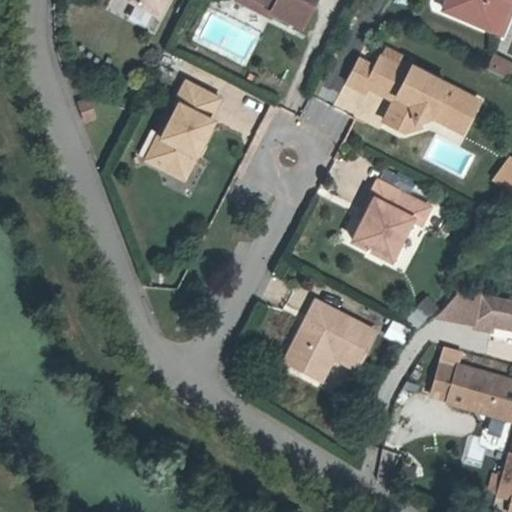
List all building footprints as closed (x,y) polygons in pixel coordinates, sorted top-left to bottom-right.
[(167,0),(129,0),(160,16),(167,0)] [(271,12),(273,8),(258,0),(236,0),(268,17),(271,12)] [(300,27),(314,0),(258,0),(273,8),(271,12),(300,27)] [(511,0),(447,0),(443,9),(500,33),(511,6),(511,0)] [(346,80),(363,89),(366,85),(376,65),(359,56),(346,80)] [(409,72),(380,57),(376,65),(366,85),(386,96),(390,88),(397,92),(393,100),(382,121),(401,131),(417,126),(416,121),(431,117),(447,125),(453,113),(468,120),(477,101),(412,67),(409,72)] [(487,70),(505,79),(511,66),(494,57),(487,70)] [(163,144),(153,163),(183,178),(212,122),(208,120),(218,100),(185,83),(175,103),(179,105),(171,121),(162,138),(163,144)] [(390,88),(386,96),(393,100),(397,92),(390,88)] [(95,118),(88,98),(77,103),(85,121),(95,118)] [(453,113),(447,125),(461,132),(468,120),(453,113)] [(146,159),(153,163),(163,144),(162,138),(171,121),(166,119),(146,159)] [(511,190),(511,157),(507,154),(492,177),(511,190)] [(391,261),(411,220),(420,224),(429,208),(378,181),(369,198),(374,200),(364,219),(353,241),(391,261)] [(364,219),(374,200),(369,198),(359,217),(364,219)] [(511,300),(479,294),(472,329),(490,332),(491,327),(511,331),(511,300)] [(436,307),(428,298),(419,306),(427,315),(436,307)] [(355,369),(374,333),(315,302),(285,361),(305,372),(309,362),(325,371),(333,357),(355,369)] [(390,321),(384,336),(403,344),(409,329),(390,321)] [(309,362),(305,372),(321,380),(325,371),(309,362)] [(448,400),(457,369),(440,363),(430,394),(448,400)] [(448,400),(447,402),(511,420),(511,382),(458,367),(457,369),(448,400)] [(498,488),(511,491),(511,457),(507,456),(498,488)]
